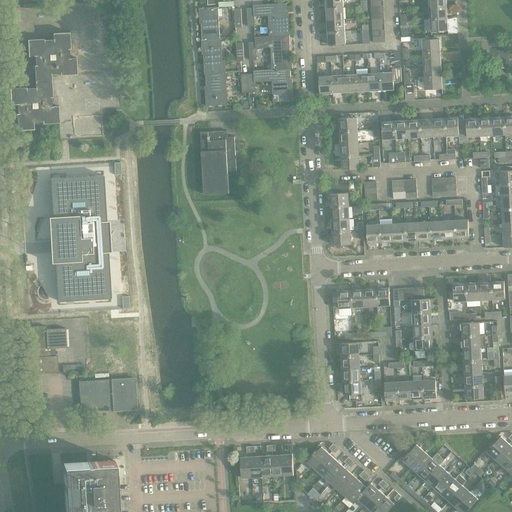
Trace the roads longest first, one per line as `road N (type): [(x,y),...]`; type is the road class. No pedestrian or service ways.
road 1 (residential): [(0,446),(328,426)]
road 2 (residential): [(480,259),(476,168),(312,175)]
road 3 (residential): [(339,426),(511,416)]
road 4 (residential): [(318,268),(480,259)]
road 5 (residential): [(328,426),(318,268)]
road 6 (residential): [(307,52),(399,47),(396,0)]
road 7 (residential): [(312,175),(307,52)]
